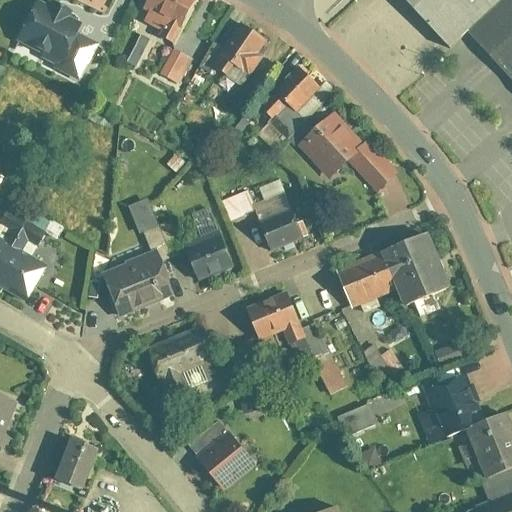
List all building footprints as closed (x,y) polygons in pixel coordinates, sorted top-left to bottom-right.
[(45,53),(73,67),(94,25),(69,13),(71,8),(55,0),(18,0),(7,23),(50,44),(45,53)] [(123,0),(122,4),(164,26),(178,0),(123,0)] [(492,0),(406,0),(446,43),(464,27),(492,0)] [(511,0),(492,0),(464,27),(511,78),(511,0)] [(199,60),(233,81),(265,29),(231,8),(199,60)] [(137,32),(123,60),(133,65),(147,37),(137,32)] [(168,72),(181,48),(163,38),(150,63),(168,72)] [(310,75),(277,50),(242,99),(276,123),(310,75)] [(340,157),(370,184),(391,161),(329,103),(318,115),(303,102),(273,135),(320,178),(340,157)] [(263,238),(301,224),(292,199),(282,202),(276,188),(248,198),(263,238)] [(144,197),(124,202),(130,231),(151,226),(144,197)] [(177,234),(193,268),(228,251),(210,214),(176,230),(166,208),(152,215),(164,240),(177,234)] [(110,305),(166,284),(146,233),(90,254),(110,305)] [(0,286),(27,301),(48,265),(0,237),(0,286)] [(342,271),(354,299),(396,282),(411,318),(419,315),(422,322),(439,315),(431,294),(445,288),(424,237),(342,271)] [(292,294),(245,313),(259,346),(286,335),(301,372),(328,361),(342,397),(356,391),(326,317),(305,325),(292,294)] [(164,397),(227,369),(208,326),(145,355),(164,397)] [(459,353),(402,376),(424,430),(461,415),(481,464),(511,451),(511,413),(502,389),(477,399),(459,353)] [(0,430),(16,391),(0,384),(0,430)] [(340,435),(371,426),(365,404),(334,413),(340,435)] [(213,479),(247,446),(213,411),(179,443),(213,479)] [(61,417),(41,467),(72,479),(92,428),(61,417)] [(464,492),(473,511),(511,511),(511,451),(481,464),(487,482),(464,492)] [(284,503),(287,511),(343,511),(332,484),(284,503)] [(239,511),(243,506),(232,498),(222,511),(239,511)]
